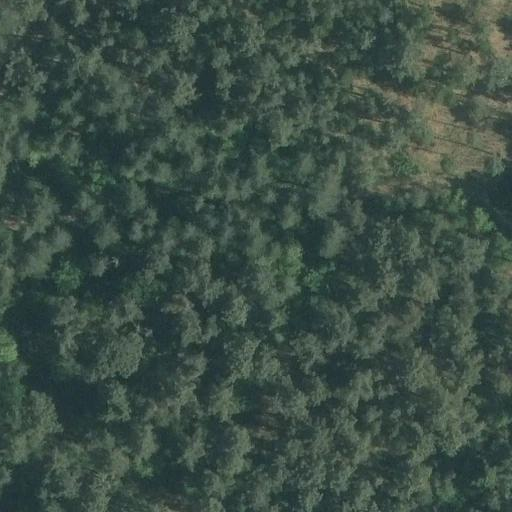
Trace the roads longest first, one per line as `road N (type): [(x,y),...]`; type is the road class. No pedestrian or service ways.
road 1 (unknown): [(511,226),(468,190),(418,184),(337,190),(239,183),(0,216)]
road 2 (unknown): [(106,0),(0,136)]
